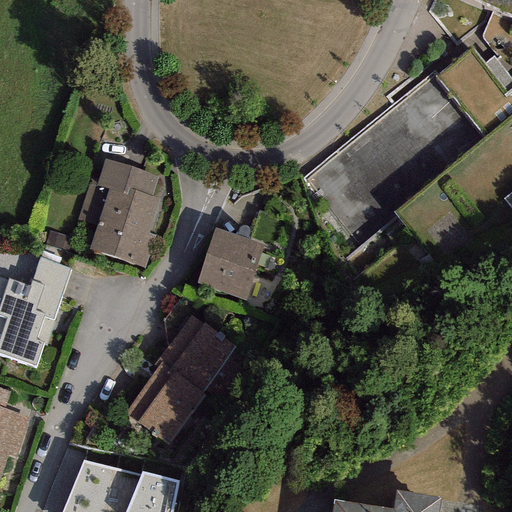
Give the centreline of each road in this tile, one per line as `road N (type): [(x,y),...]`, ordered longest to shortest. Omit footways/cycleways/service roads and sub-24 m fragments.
road 1 (residential): [(225,160),(158,293),(57,423),(22,511)]
road 2 (residential): [(225,160),(286,154),(313,139),(360,91),(408,0)]
road 3 (residential): [(137,0),(147,113),(175,143),(225,160)]
